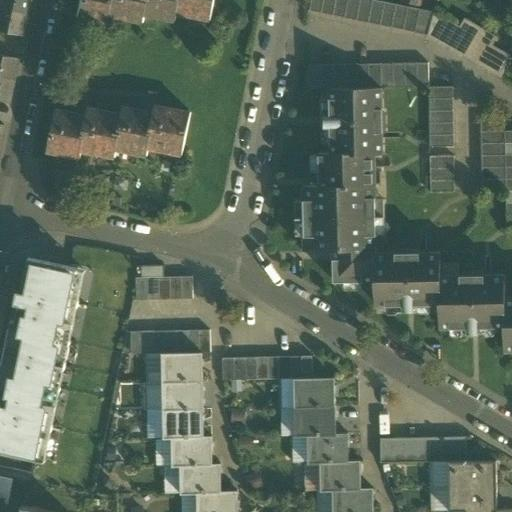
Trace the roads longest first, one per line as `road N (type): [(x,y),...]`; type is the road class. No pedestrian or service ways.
road 1 (residential): [(511,433),(226,257)]
road 2 (residential): [(285,0),(247,195),(226,257)]
road 3 (residential): [(226,257),(49,215),(5,217)]
road 4 (residential): [(5,217),(49,0)]
